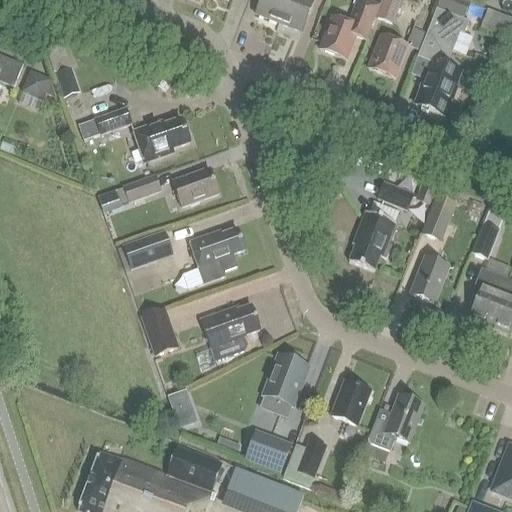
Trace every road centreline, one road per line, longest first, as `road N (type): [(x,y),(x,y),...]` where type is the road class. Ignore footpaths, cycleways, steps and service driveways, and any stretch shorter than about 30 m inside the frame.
road 1 (residential): [(511,402),(320,323),(209,45)]
road 2 (residential): [(411,127),(209,45)]
